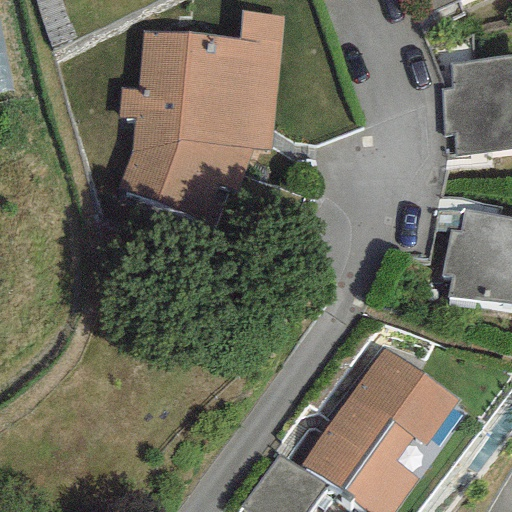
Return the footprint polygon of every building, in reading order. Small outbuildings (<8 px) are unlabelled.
[(406,0),(417,26),(481,0),(406,0)] [(233,40),(143,34),(139,89),(112,87),(109,125),(136,127),(135,151),(118,193),(218,232),(250,151),(277,153),(287,17),(235,14),(233,40)] [(511,68),(440,71),(443,166),(511,163),(511,68)] [(511,223),(452,214),(437,302),(511,314),(511,223)] [(471,407),(386,347),(297,472),(352,511),(399,511),(420,483),(400,469),(420,441),(438,453),(471,407)]
